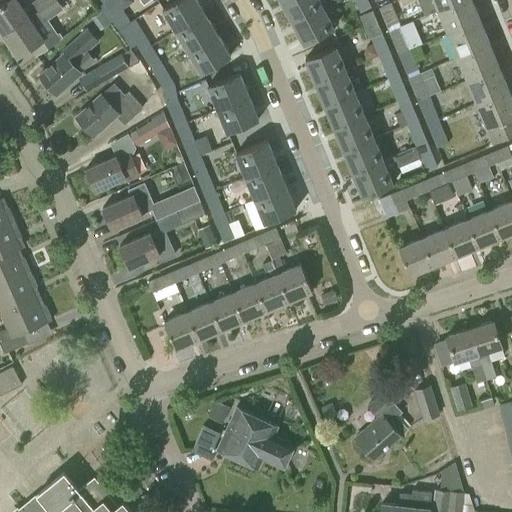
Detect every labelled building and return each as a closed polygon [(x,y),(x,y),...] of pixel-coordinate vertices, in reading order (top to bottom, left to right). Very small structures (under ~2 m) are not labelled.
[(0,30),(3,35),(29,17),(17,0),(7,0),(0,5),(0,30)] [(39,11),(54,0),(35,0),(33,2),(39,11)] [(58,0),(54,0),(39,11),(45,19),(63,7),(58,0)] [(115,0),(109,0),(105,3),(119,24),(128,17),(115,0)] [(198,0),(175,0),(162,9),(175,30),(205,12),(198,0)] [(319,0),(279,0),(291,22),(323,5),(319,0)] [(367,0),(354,0),(361,12),(371,6),(367,0)] [(433,0),(438,10),(462,0),(433,0)] [(448,33),(480,20),(472,0),(462,0),(438,10),(448,33)] [(390,30),(401,26),(391,2),(380,7),(390,30)] [(323,5),(291,22),(303,44),(334,27),(323,5)] [(361,14),(369,32),(380,27),(372,9),(361,14)] [(205,12),(175,30),(188,52),(218,33),(205,12)] [(138,45),(148,39),(134,16),(124,22),(138,45)] [(29,17),(3,35),(17,56),(43,39),(29,17)] [(457,56),(490,43),(480,20),(448,33),(457,56)] [(399,53),(410,49),(401,26),(390,30),(399,53)] [(390,51),(380,27),(369,32),(378,55),(390,51)] [(56,94),(81,72),(80,71),(81,70),(75,63),(100,40),(89,28),(63,51),(64,53),(39,75),(56,94)] [(218,33),(188,52),(201,73),(231,55),(218,33)] [(151,67),(161,61),(148,39),(138,45),(151,67)] [(467,80),(499,66),(490,43),(457,56),(467,80)] [(345,69),(335,46),(305,58),(314,82),(345,69)] [(409,76),(419,72),(410,49),(399,53),(409,76)] [(127,67),(128,66),(121,54),(95,68),(102,80),(127,67)] [(399,74),(391,54),(380,59),(388,78),(399,74)] [(128,66),(127,67),(129,71),(132,74),(139,76),(143,75),(148,72),(141,59),(128,66)] [(161,61),(151,67),(164,89),(174,83),(161,61)] [(476,103),(509,90),(499,66),(467,80),(476,103)] [(354,92),(345,69),(314,82),(324,105),(354,92)] [(218,107),(247,95),(238,72),(209,84),(207,85),(216,108),(218,107)] [(418,100),(429,95),(419,72),(409,76),(418,100)] [(409,97),(401,77),(389,82),(397,101),(409,97)] [(157,92),(141,106),(129,91),(125,94),(114,82),(101,93),(76,116),(93,135),(116,115),(124,123),(130,131),(163,110),(157,92)] [(511,97),(509,90),(476,103),(493,143),(511,135),(511,97)] [(364,115),(354,92),(324,105),(333,128),(364,115)] [(228,130),(257,118),(247,95),(218,107),(216,108),(226,131),(228,130)] [(427,123),(438,118),(429,95),(418,100),(427,123)] [(176,127),(187,122),(177,99),(166,103),(176,127)] [(401,127),(418,119),(410,100),(399,105),(401,110),(395,113),(401,127)] [(135,146),(171,125),(163,112),(151,119),(152,120),(128,135),(135,146)] [(373,138),(364,115),(333,128),(343,151),(373,138)] [(438,118),(427,123),(437,146),(448,142),(438,118)] [(185,149),(196,145),(187,122),(176,127),(185,149)] [(428,142),(420,123),(408,128),(416,147),(428,142)] [(383,161),(373,138),(343,151),(352,173),(383,161)] [(247,176),(276,164),(266,141),(237,153),(235,154),(245,177),(247,176)] [(437,165),(428,142),(416,147),(421,158),(426,170),(437,165)] [(195,172),(206,167),(196,145),(185,149),(195,172)] [(486,154),(490,164),(511,155),(507,145),(486,154)] [(416,147),(383,161),(387,170),(397,165),(398,167),(421,158),(416,147)] [(133,166),(129,154),(118,159),(116,155),(86,168),(95,190),(125,177),(127,181),(138,177),(133,166)] [(494,176),(488,165),(490,164),(486,154),(464,163),(469,173),(474,171),(479,183),(494,176)] [(392,184),(383,161),(352,173),(362,196),(392,184)] [(448,182),(469,173),(464,163),(443,171),(448,182)] [(256,199),(285,187),(276,164),(247,176),(245,177),(254,200),(256,199)] [(204,194),(215,190),(206,167),(195,172),(204,194)] [(426,191),(448,182),(443,171),(422,180),(426,191)] [(407,199),(426,191),(422,180),(401,189),(409,208),(410,207),(407,199)] [(155,207),(144,182),(128,189),(130,195),(103,207),(112,228),(141,216),(141,214),(155,207)] [(169,196),(175,211),(200,200),(193,185),(169,196)] [(285,187),(256,199),(254,200),(264,223),(295,210),(285,187)] [(387,217),(409,208),(401,189),(379,198),(387,217)] [(214,217),(225,213),(215,190),(204,194),(214,217)] [(445,215),(449,214),(450,218),(463,215),(457,195),(441,199),(445,215)] [(0,227),(14,221),(8,206),(4,208),(0,199),(0,227)] [(181,224),(205,213),(200,200),(175,211),(181,224)] [(501,236),(511,231),(511,200),(490,209),(501,236)] [(478,246),(501,236),(490,209),(467,219),(478,246)] [(225,213),(214,217),(223,240),(234,236),(225,213)] [(455,255),(478,246),(467,219),(444,228),(455,255)] [(0,255),(15,249),(16,250),(21,247),(17,238),(21,236),(14,221),(0,227),(0,255)] [(209,224),(198,229),(205,248),(217,243),(209,224)] [(254,236),(258,247),(280,237),(275,227),(254,236)] [(164,228),(150,234),(150,232),(119,245),(129,267),(157,255),(160,261),(176,255),(164,228)] [(432,265),(455,255),(444,228),(421,237),(432,265)] [(237,255),(258,247),(254,236),(233,245),(237,255)] [(409,274),(432,265),(421,237),(398,247),(409,274)] [(216,264),(237,255),(233,245),(212,254),(216,264)] [(19,258),(16,250),(15,249),(0,255),(0,284),(30,271),(23,256),(19,258)] [(195,273),(216,264),(212,254),(190,263),(195,273)] [(279,275),(278,273),(277,273),(272,259),(263,263),(269,277),(255,282),(256,284),(267,309),(289,300),(279,275)] [(174,282),(195,273),(190,263),(169,272),(174,282)] [(279,275),(289,300),(312,290),(301,263),(278,273),(279,275)] [(0,312),(0,313),(36,297),(32,288),(36,286),(30,271),(0,284),(0,312)] [(152,291),(174,282),(169,272),(148,281),(152,291)] [(244,319),(267,309),(256,284),(255,282),(232,292),(244,319)] [(333,289),(321,294),(324,304),(337,299),(333,289)] [(221,328),(244,319),(232,292),(209,301),(221,328)] [(36,297),(0,313),(7,327),(0,330),(0,345),(3,353),(26,343),(22,332),(51,319),(44,304),(40,306),(36,297)] [(198,338),(221,328),(209,301),(187,311),(198,338)] [(175,348),(198,338),(187,311),(164,321),(175,348)] [(470,328),(486,379),(496,376),(491,360),(505,356),(493,320),(470,328)] [(477,382),(486,379),(470,328),(446,335),(454,361),(468,356),(469,360),(471,366),(477,382)] [(0,394),(21,384),(12,366),(0,372),(0,394)] [(457,411),(472,406),(465,382),(450,386),(457,411)] [(373,458),(407,428),(395,415),(400,411),(394,404),(401,397),(390,385),(368,405),(379,416),(355,438),(373,458)] [(423,418),(440,413),(431,385),(414,390),(423,418)] [(511,400),(499,403),(502,415),(511,412),(511,400)] [(283,467),(294,444),(273,434),(277,426),(236,406),(217,448),(258,467),(262,458),(283,467)] [(511,412),(502,415),(504,428),(511,425),(511,412)] [(203,424),(191,450),(208,458),(220,432),(203,424)] [(450,490),(465,491),(464,491),(454,461),(442,469),(440,489),(450,490)] [(131,511),(122,500),(117,504),(94,476),(78,489),(63,471),(18,508),(21,511),(131,511)] [(429,507),(431,491),(412,489),(412,494),(399,493),(398,504),(381,502),(380,511),(429,511),(430,507),(429,507)] [(446,511),(450,490),(440,489),(435,489),(433,511),(442,511),(446,511)] [(462,511),(465,491),(450,490),(446,511),(462,511)]
